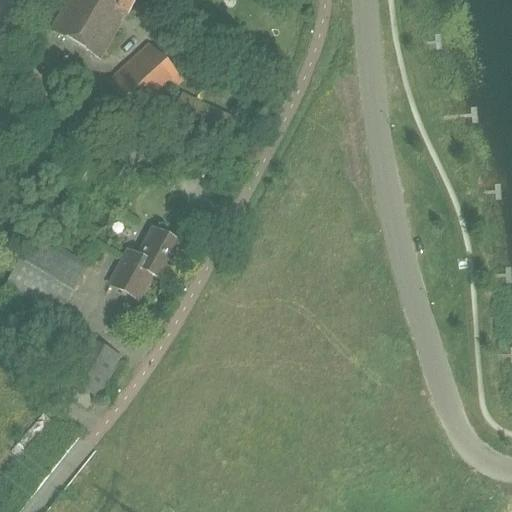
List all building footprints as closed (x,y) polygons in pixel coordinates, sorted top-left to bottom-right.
[(99,59),(125,15),(126,16),(135,0),(69,0),(51,31),(99,59)] [(108,84),(141,120),(182,81),(149,45),(108,84)] [(99,166),(84,192),(128,218),(143,192),(99,166)] [(297,177),(291,219),(315,222),(321,181),(297,178),(298,177),(297,177)] [(321,181),(315,222),(339,225),(345,183),(344,183),(344,184),(321,181)] [(84,192),(68,219),(112,244),(128,218),(84,192)] [(68,219),(53,245),(97,271),(112,244),(68,219)] [(272,237),(270,256),(310,262),(315,222),(291,219),(289,237),(271,235),(270,237),(272,237)] [(315,222),(310,262),(350,267),(353,247),(355,247),(355,246),(337,244),(339,225),(315,222)] [(53,245),(38,271),(82,297),(97,271),(53,245)] [(270,256),(267,276),(307,281),(310,262),(270,256)] [(310,262),(307,281),(348,287),(350,267),(310,262)] [(0,272),(0,308),(18,287),(0,272)] [(267,276),(265,296),(305,301),(307,281),(267,276)] [(307,281),(305,301),(345,307),(348,287),(307,281)] [(261,314),(261,316),(302,321),(305,301),(265,296),(262,315),(261,314)] [(305,301),(302,321),(342,327),(343,326),(342,325),(345,307),(305,301)] [(242,312),(237,353),(296,361),(302,321),(261,316),(261,314),(242,312)] [(302,321),(296,361),(355,369),(360,329),(362,329),(362,328),(343,326),(342,327),(302,321)] [(235,373),(233,392),(291,400),(296,361),(237,353),(234,373),(235,373)] [(296,361),(291,400),(349,408),(355,369),(296,361)] [(233,392),(225,454),(225,453),(283,461),(283,462),(284,462),(287,441),(287,440),(286,440),(291,400),(233,392)] [(291,400),(286,440),(287,440),(287,441),(343,449),(343,450),(344,450),(349,408),(291,400)]
